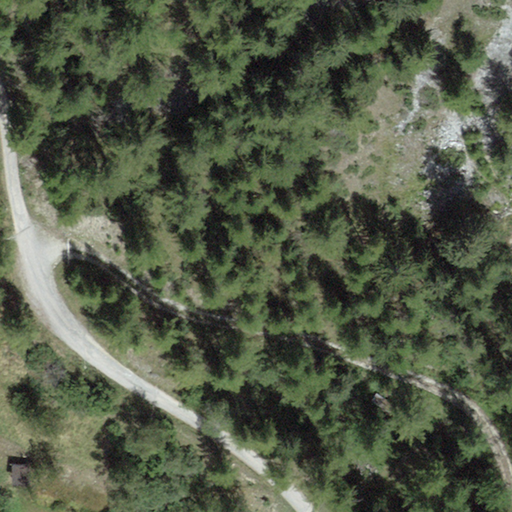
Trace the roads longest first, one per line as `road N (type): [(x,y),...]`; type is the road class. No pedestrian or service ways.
road 1 (track): [(511,488),(493,437),(458,397),(281,331),(176,308),(95,256),(59,252),(45,261)]
road 2 (track): [(45,261),(36,289),(41,303),(74,337),(240,451),(295,511)]
road 3 (track): [(45,261),(20,223),(0,138)]
